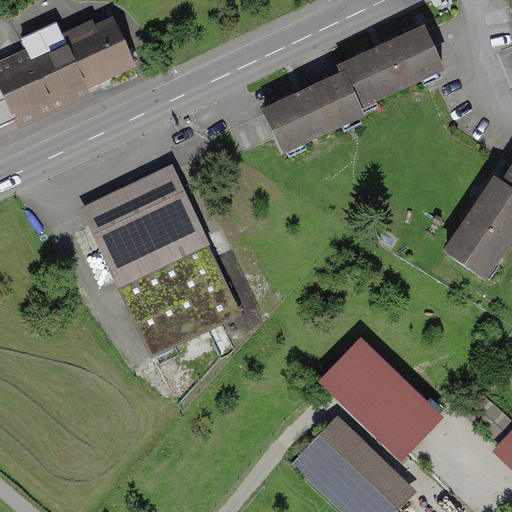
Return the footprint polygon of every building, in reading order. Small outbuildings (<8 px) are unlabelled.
[(0,59),(0,100),(10,123),(139,67),(115,10),(0,59)] [(428,18),(346,60),(374,115),(456,73),(428,18)] [(346,60),(264,102),(292,157),(374,115),(346,60)] [(511,148),(481,190),(511,212),(511,148)] [(177,171),(83,212),(144,351),(238,310),(177,171)] [(511,212),(481,190),(437,249),(491,289),(511,260),(511,212)] [(445,421),(360,339),(317,383),(402,465),(445,421)] [(406,511),(421,497),(335,418),(291,466),(340,511),(406,511)] [(511,438),(498,454),(511,466),(511,438)]
